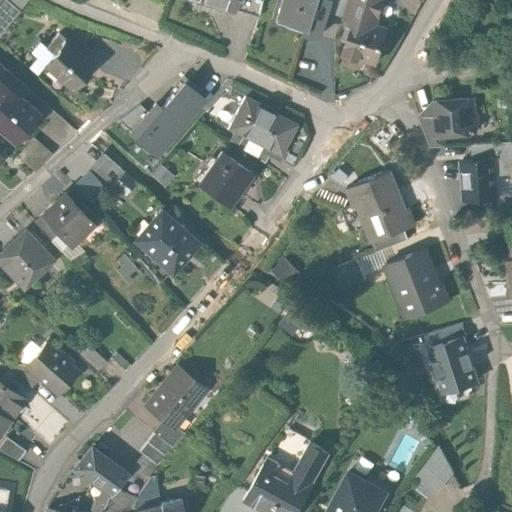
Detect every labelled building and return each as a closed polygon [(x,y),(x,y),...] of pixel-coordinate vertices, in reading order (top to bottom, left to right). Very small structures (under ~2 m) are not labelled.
[(0,0),(0,28),(17,9),(7,0),(0,0)] [(199,0),(235,11),(237,0),(199,0)] [(330,0),(282,0),(277,16),(307,25),(305,31),(320,35),(330,0)] [(383,0),(348,0),(343,15),(356,20),(352,30),(347,29),(344,39),(349,40),(344,53),(376,65),(388,31),(374,26),(383,0)] [(45,65),(73,89),(94,64),(59,34),(47,47),(54,54),(45,65)] [(0,125),(14,137),(23,126),(24,127),(37,113),(15,94),(23,84),(1,66),(0,66),(0,125)] [(183,78),(133,135),(156,155),(206,98),(183,78)] [(432,101),(433,114),(435,134),(437,134),(474,132),(474,124),(476,123),(475,113),(473,111),(472,98),(432,101)] [(283,152),(298,124),(265,107),(263,111),(244,100),(230,127),(264,145),(266,143),(283,152)] [(438,144),(437,134),(435,134),(433,114),(419,115),(430,145),(438,144)] [(503,164),(511,163),(511,139),(477,142),(478,155),(461,157),(464,194),(496,191),(495,169),(503,169),(503,164)] [(229,204),(252,174),(222,152),(199,182),(229,204)] [(91,166),(125,196),(136,184),(102,154),(91,166)] [(151,175),(165,186),(174,176),(160,164),(151,175)] [(103,185),(89,170),(74,184),(87,200),(103,185)] [(389,170),(346,186),(353,204),(364,200),(371,220),(364,223),(371,240),(413,223),(407,207),(404,208),(389,170)] [(91,218),(65,190),(41,212),(67,240),(91,218)] [(144,246),(169,217),(159,209),(134,238),(144,246)] [(195,240),(169,217),(144,246),(171,269),(195,240)] [(52,259),(24,230),(0,253),(0,264),(22,288),(52,259)] [(437,280),(425,248),(383,264),(390,281),(397,279),(410,311),(402,314),(403,316),(448,299),(442,283),(444,282),(442,278),(437,280)] [(141,274),(124,254),(116,261),(121,266),(116,270),(129,284),(141,274)] [(365,281),(357,259),(335,267),(344,290),(365,281)] [(463,334),(427,345),(443,391),(478,380),(463,334)] [(46,340),(24,363),(40,378),(57,394),(78,371),(70,364),(74,360),(62,349),(59,352),(46,340)] [(106,361),(87,344),(79,353),(98,370),(106,361)] [(119,362),(127,370),(139,356),(131,349),(119,362)] [(0,359),(0,380),(5,384),(14,372),(9,368),(0,359)] [(40,378),(24,363),(23,362),(14,363),(9,368),(14,372),(31,387),(40,378)] [(148,405),(164,418),(170,422),(178,412),(182,416),(204,389),(179,369),(157,396),(156,394),(148,405)] [(5,384),(0,380),(0,409),(10,417),(24,398),(5,384)] [(0,430),(10,417),(0,409),(0,430)] [(184,434),(170,422),(164,418),(153,432),(155,434),(140,452),(145,455),(136,466),(149,476),(184,434)] [(308,490),(329,452),(289,430),(272,459),(269,457),(243,501),(262,511),(298,511),(310,491),(308,490)] [(26,451),(7,436),(0,445),(0,449),(18,461),(26,451)] [(451,474),(437,446),(415,478),(434,493),(451,474)] [(111,494),(116,488),(126,476),(90,448),(74,469),(111,494)] [(373,511),(385,490),(384,485),(374,480),(368,482),(368,483),(348,473),(327,511),(373,511)] [(8,490),(0,488),(0,511),(5,511),(6,511),(5,511),(8,490)] [(104,511),(134,511),(133,507),(138,497),(116,488),(111,494),(104,511)]
